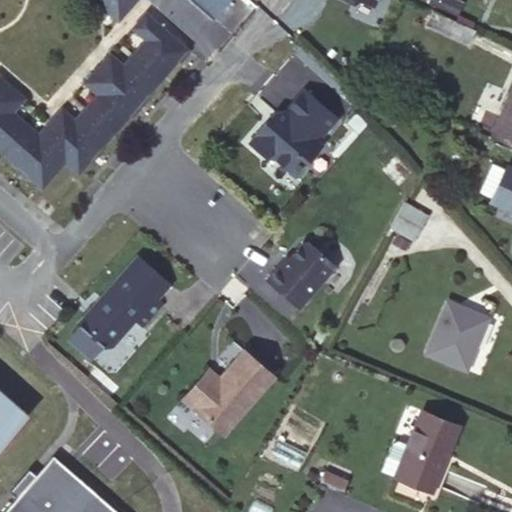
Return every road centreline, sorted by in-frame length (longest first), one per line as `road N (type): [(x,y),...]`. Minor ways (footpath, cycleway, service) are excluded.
road 1 (residential): [(57,245),(225,59)]
road 2 (unknown): [(134,159),(169,195),(271,339)]
